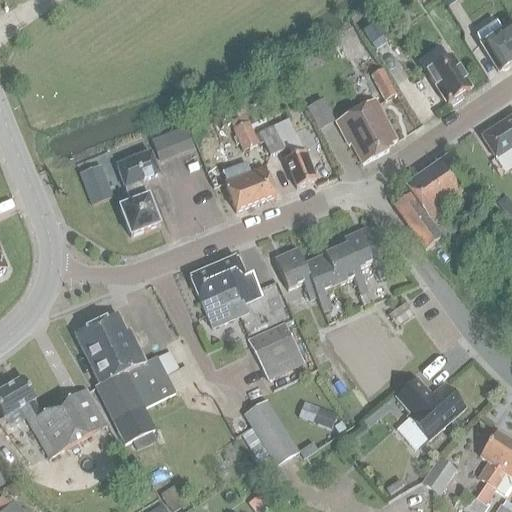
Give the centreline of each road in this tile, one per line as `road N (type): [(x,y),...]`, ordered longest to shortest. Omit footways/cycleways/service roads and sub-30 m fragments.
road 1 (residential): [(50,267),(134,274),(369,184)]
road 2 (residential): [(511,379),(431,282),(369,184)]
road 3 (residential): [(369,184),(511,85)]
road 4 (tertiary): [(50,267),(47,232),(0,111)]
